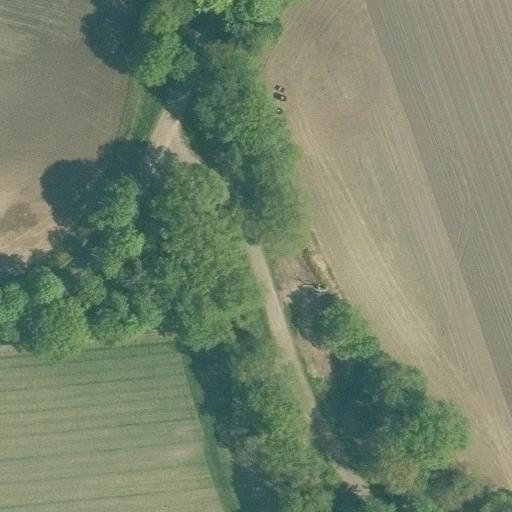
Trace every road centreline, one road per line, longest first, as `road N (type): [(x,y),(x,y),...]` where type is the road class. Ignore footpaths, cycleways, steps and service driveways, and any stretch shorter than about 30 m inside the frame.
road 1 (unclassified): [(381,511),(338,461),(304,398),(234,206),(155,144)]
road 2 (unclassified): [(0,317),(80,279),(155,144)]
road 3 (unclassified): [(155,144),(222,0)]
